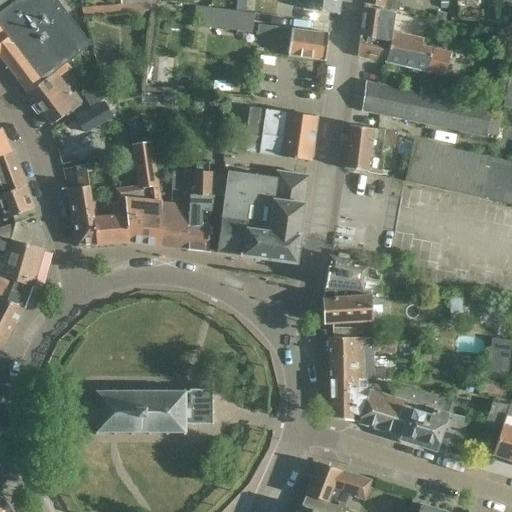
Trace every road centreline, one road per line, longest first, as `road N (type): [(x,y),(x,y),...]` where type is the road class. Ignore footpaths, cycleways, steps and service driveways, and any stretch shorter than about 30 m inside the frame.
road 1 (residential): [(270,326),(307,284),(349,0)]
road 2 (residential): [(511,497),(296,431)]
road 3 (residential): [(79,296),(35,146),(0,94)]
road 4 (residential): [(270,326),(217,289),(159,274),(79,296)]
road 5 (residential): [(79,296),(37,342),(22,377),(15,410),(24,462)]
